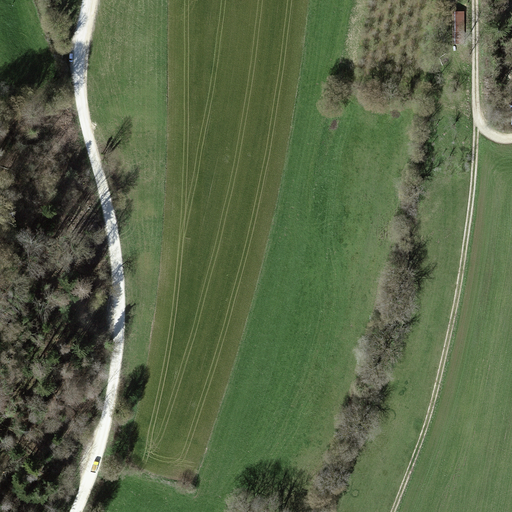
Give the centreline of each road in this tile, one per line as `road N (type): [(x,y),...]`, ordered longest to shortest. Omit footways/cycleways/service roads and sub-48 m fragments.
road 1 (track): [(73,511),(101,437),(119,309),(104,181),(78,91)]
road 2 (track): [(393,511),(457,324),(476,124)]
road 3 (track): [(474,0),(476,124),(486,137),(508,141)]
